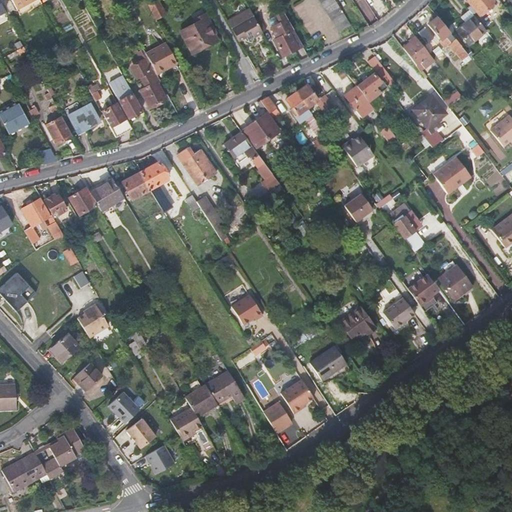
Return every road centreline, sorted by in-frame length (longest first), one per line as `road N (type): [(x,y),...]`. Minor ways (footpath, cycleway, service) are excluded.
road 1 (residential): [(0,183),(144,145),(378,32),(416,0)]
road 2 (residential): [(511,301),(276,472),(144,508)]
road 3 (unknown): [(445,353),(360,235)]
road 4 (residential): [(144,508),(64,390)]
